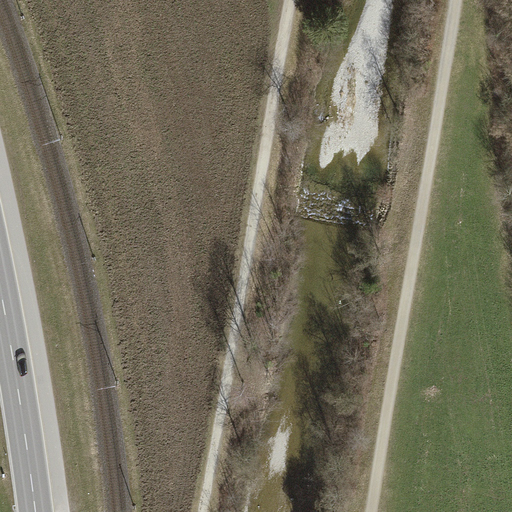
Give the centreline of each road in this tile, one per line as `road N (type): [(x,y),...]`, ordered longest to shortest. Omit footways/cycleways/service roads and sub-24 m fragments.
road 1 (track): [(291,0),(202,511)]
road 2 (track): [(456,0),(370,511)]
road 3 (primary): [(34,511),(0,287)]
